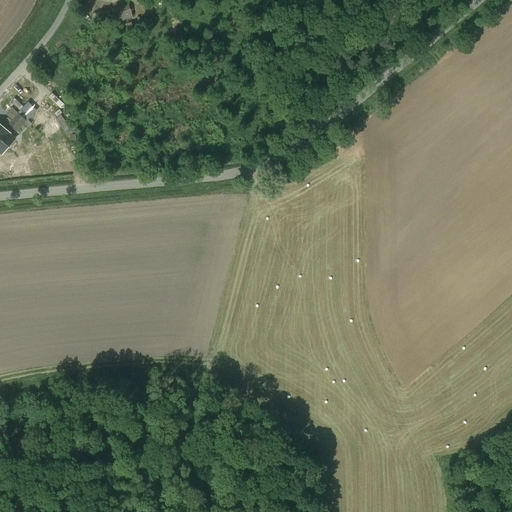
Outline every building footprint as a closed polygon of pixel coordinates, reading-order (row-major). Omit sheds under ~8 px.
[(93,25),(130,19),(128,7),(91,13),(93,25)] [(31,93),(39,83),(26,72),(17,82),(31,93)] [(64,106),(52,94),(39,106),(51,119),(64,106)] [(28,117),(16,104),(7,113),(19,126),(28,117)] [(23,147),(0,128),(0,146),(0,147),(14,158),(23,147)]
